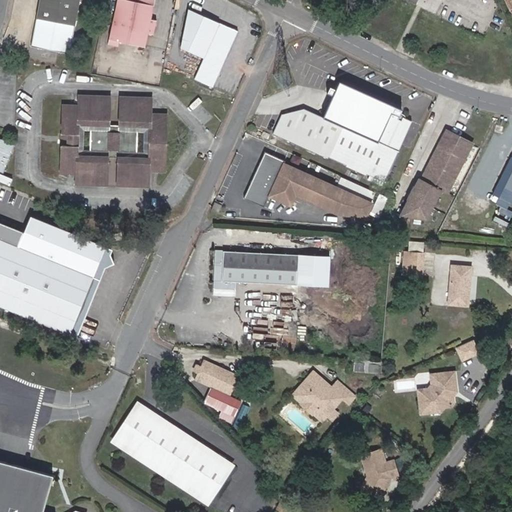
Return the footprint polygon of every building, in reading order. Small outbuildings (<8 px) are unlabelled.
[(39,0),(31,45),(70,53),(79,0),(39,0)] [(154,0),(116,0),(108,44),(117,46),(118,42),(145,47),(148,33),(154,34),(156,20),(151,19),(154,0)] [(205,57),(195,78),(212,87),(238,33),(189,9),(182,46),(205,57)] [(387,179),(412,121),(403,117),(402,120),(398,119),(400,116),(399,115),(402,109),(338,82),(335,89),(329,87),(326,93),(332,96),(323,118),(306,111),(283,115),(275,135),(326,157),(329,158),(331,155),(349,162),(355,165),(353,169),(361,172),(362,168),(368,171),(387,179)] [(78,123),(109,124),(110,96),(79,95),(79,105),(63,104),(60,166),(59,172),(76,173),(76,184),(107,185),(108,157),(86,156),(77,156),(78,123)] [(149,159),(118,158),(117,185),(148,187),(149,171),(165,171),(167,123),(168,114),(152,113),(152,98),(121,96),(119,124),(151,126),(151,130),(149,159)] [(109,124),(78,123),(77,156),(86,156),(108,157),(118,158),(149,159),(151,130),(151,126),(119,124),(109,124)] [(472,143),(447,130),(422,178),(420,177),(401,215),(427,218),(442,188),(448,191),(472,143)] [(0,170),(2,171),(13,143),(0,138),(0,170)] [(264,152),(243,198),(264,207),(269,196),(290,205),(295,195),(337,214),(367,211),(371,203),(284,163),(284,161),(264,152)] [(511,171),(499,197),(511,204),(511,171)] [(339,183),(372,198),(376,190),(342,175),(339,183)] [(210,210),(218,213),(222,205),(214,202),(210,210)] [(23,229),(3,222),(0,220),(0,304),(68,331),(90,274),(18,244),(23,229)] [(410,249),(425,249),(425,240),(409,240),(410,249)] [(215,250),(213,288),(235,289),(235,282),(296,285),(298,255),(215,250)] [(405,275),(422,276),(423,254),(405,253),(403,275),(405,275)] [(471,267),(452,266),(449,305),(468,306),(471,267)] [(469,357),(463,344),(448,352),(454,364),(469,357)] [(219,390),(227,373),(201,362),(194,379),(219,390)] [(319,377),(318,378),(323,382),(324,381),(330,375),(325,370),(319,377)] [(312,371),(295,391),(300,395),(304,395),(317,406),(319,411),(325,416),(327,413),(332,408),(333,409),(342,395),(349,401),(356,393),(346,385),(339,394),(331,387),(324,381),(323,382),(318,378),(319,377),(312,371)] [(453,371),(430,374),(431,384),(428,389),(418,390),(420,413),(431,412),(430,404),(442,402),(442,406),(451,405),(453,402),(452,395),(451,390),(455,389),(453,371)] [(227,373),(219,390),(226,394),(234,376),(227,373)] [(338,378),(331,387),(339,394),(346,385),(338,378)] [(295,391),(292,395),(299,401),(298,402),(311,413),(312,412),(321,420),(325,416),(319,411),(317,406),(304,395),(300,395),(295,391)] [(442,402),(430,404),(431,412),(440,411),(442,406),(442,402)] [(228,464),(218,457),(136,405),(116,436),(177,476),(208,495),(228,464)] [(333,409),(328,415),(332,418),(337,412),(333,409)] [(382,447),(363,453),(369,474),(363,486),(381,496),(391,476),(390,475),(398,472),(394,458),(386,461),(382,447)] [(53,473),(0,459),(0,511),(78,511),(77,508),(69,511),(47,511),(44,511),(53,473)] [(282,501),(278,510),(282,511),(283,511),(288,504),(282,501)]
